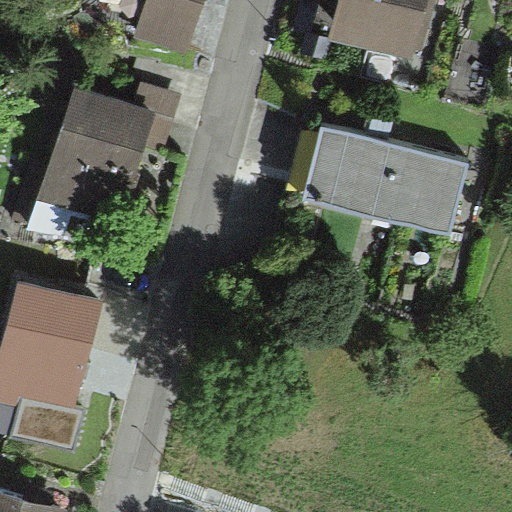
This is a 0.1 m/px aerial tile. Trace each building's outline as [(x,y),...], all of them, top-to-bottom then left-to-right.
[(153,0),(142,43),(185,54),(199,0),(153,0)] [(344,0),(333,41),(416,63),(432,0),(344,0)] [(55,164),(27,155),(1,232),(62,253),(77,209),(120,223),(158,111),(81,86),(55,164)] [(473,162),(328,124),(308,199),(453,237),(473,162)] [(108,301),(23,283),(0,387),(0,399),(82,418),(108,301)] [(67,511),(68,511),(0,494),(0,511),(67,511)]
